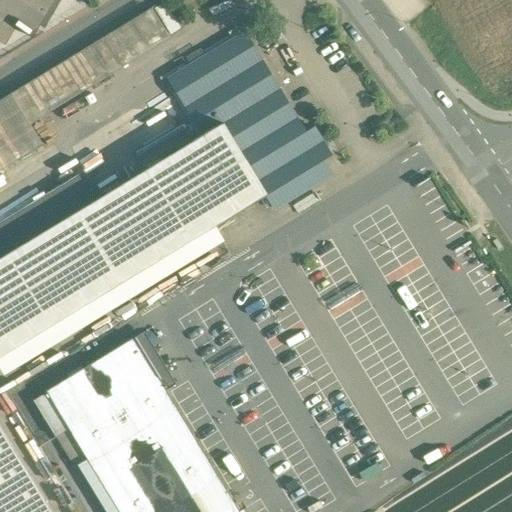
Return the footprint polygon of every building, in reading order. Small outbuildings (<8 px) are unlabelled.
[(152,8),(0,100),(0,170),(43,144),(30,123),(170,38),(152,8)] [(209,133),(0,260),(0,357),(270,193),(279,209),(331,178),(322,164),(331,159),(312,128),(304,134),(243,34),(175,76),(209,133)] [(242,511),(136,338),(49,391),(122,511),(242,511)] [(511,511),(511,414),(420,477),(419,499),(437,500),(436,511),(408,511),(407,505),(395,511),(511,511)] [(0,511),(51,511),(0,426),(0,511)]
